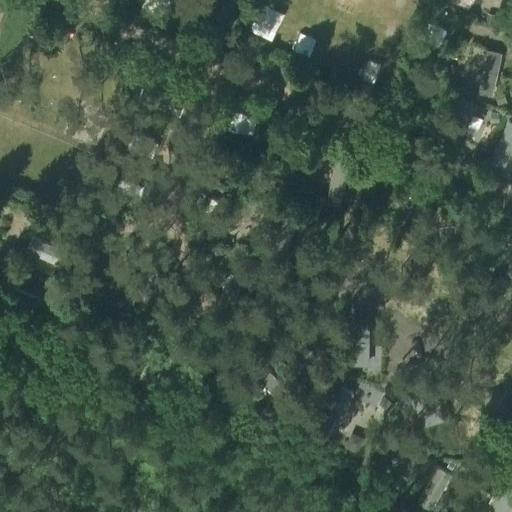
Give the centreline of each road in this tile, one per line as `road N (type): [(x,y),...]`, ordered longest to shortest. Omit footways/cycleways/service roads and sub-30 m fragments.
road 1 (track): [(211,318),(172,236),(169,203),(207,115),(212,32),(228,0)]
road 2 (track): [(430,353),(333,292),(375,136)]
